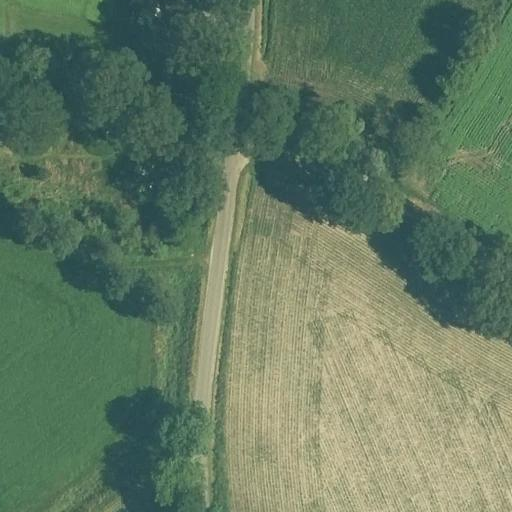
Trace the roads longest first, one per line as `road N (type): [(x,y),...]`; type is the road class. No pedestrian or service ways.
road 1 (unclassified): [(234,128),(205,333),(194,458),(199,511)]
road 2 (residential): [(511,269),(234,128)]
road 3 (unclassified): [(248,0),(234,128)]
